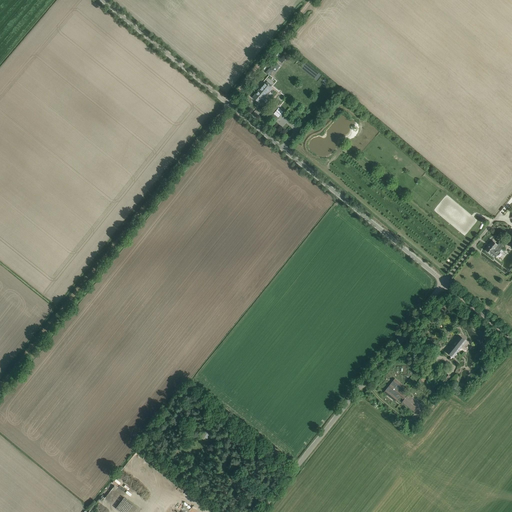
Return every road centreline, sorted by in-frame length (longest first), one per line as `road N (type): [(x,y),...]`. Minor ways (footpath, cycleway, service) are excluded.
road 1 (unclassified): [(443,281),(102,0)]
road 2 (track): [(228,102),(0,385)]
road 3 (unclassified): [(259,511),(443,281)]
road 4 (track): [(228,102),(312,0)]
